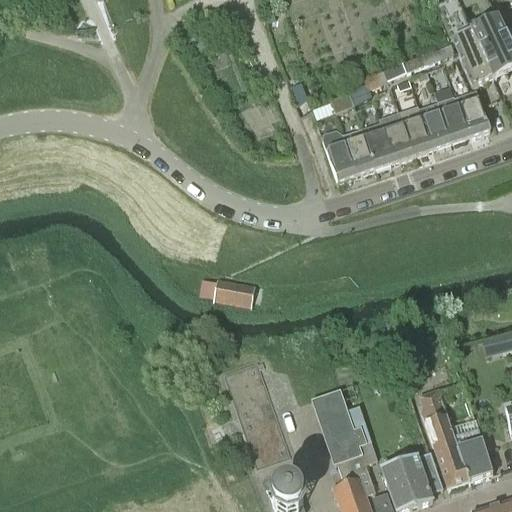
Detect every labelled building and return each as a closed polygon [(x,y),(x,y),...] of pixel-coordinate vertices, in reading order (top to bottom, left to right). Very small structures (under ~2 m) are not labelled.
[(470,37),(492,84),(511,74),(511,58),(509,53),(499,32),(488,11),(487,8),(482,0),(464,0),(453,5),(470,37)] [(488,11),(490,10),(497,7),(493,0),(482,0),(487,8),(488,11)] [(472,93),(492,84),(470,37),(453,5),(439,10),(453,44),(451,45),(472,93)] [(488,11),(497,28),(505,24),(497,7),(490,10),(488,11)] [(435,17),(426,21),(434,44),(444,41),(435,17)] [(210,39),(215,49),(224,44),(220,35),(210,39)] [(449,50),(437,55),(440,65),(454,59),(449,50)] [(425,71),(440,65),(437,55),(421,61),(425,71)] [(406,79),(425,71),(421,61),(403,69),(406,79)] [(403,69),(384,77),(388,87),(406,79),(403,69)] [(368,95),(388,87),(384,77),(365,85),(368,95)] [(365,93),(349,100),(352,109),(369,102),(365,93)] [(456,103),(470,143),(489,137),(475,96),(456,103)] [(353,112),(352,109),(349,100),(330,108),(335,120),(353,112)] [(453,102),(437,108),(451,150),(470,143),(456,103),(453,103),(453,102)] [(437,108),(418,114),(432,156),(451,150),(437,108)] [(432,156),(418,114),(417,111),(398,118),(413,162),(432,156)] [(378,124),(378,125),(379,126),(394,169),(413,162),(398,118),(378,124)] [(379,126),(360,133),(375,175),(394,169),(379,126)] [(360,133),(341,139),(356,182),(375,175),(360,133)] [(336,189),(356,182),(341,139),(335,136),(323,140),(321,146),(336,189)] [(201,285),(199,302),(214,304),(217,287),(201,285)] [(253,292),(217,286),(217,287),(214,304),(214,306),(249,312),(253,292)] [(498,342),(484,346),(489,362),(502,358),(498,342)] [(255,474),(290,462),(256,367),(222,379),(255,474)] [(447,495),(468,489),(455,448),(439,404),(440,404),(437,395),(418,402),(421,410),(418,412),(424,428),(431,450),(447,495)] [(368,511),(365,502),(374,498),(365,471),(358,452),(365,450),(360,434),(353,436),(339,396),(310,406),(332,471),(336,470),(342,490),(332,493),(338,511),(368,511)] [(456,453),(468,489),(491,481),(480,446),(481,446),(477,434),(464,438),(466,444),(468,449),(456,453)] [(365,471),(376,467),(370,448),(365,450),(358,452),(365,471)] [(429,499),(442,495),(429,458),(416,462),(416,463),(380,475),(392,511),(418,511),(432,508),(429,499)] [(272,511),(300,511),(295,494),(269,503),(272,511)] [(374,511),(388,511),(384,500),(372,505),(374,511)]
